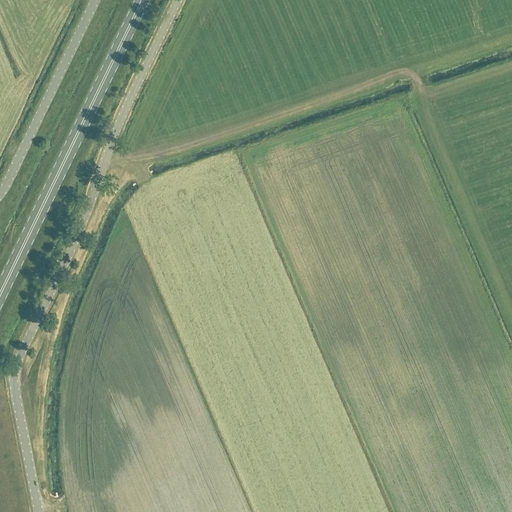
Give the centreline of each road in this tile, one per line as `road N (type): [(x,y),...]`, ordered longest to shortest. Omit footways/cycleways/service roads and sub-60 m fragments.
road 1 (unclassified): [(36,511),(16,361),(176,0)]
road 2 (primary): [(0,295),(142,0)]
road 3 (unclassified): [(94,0),(0,192)]
